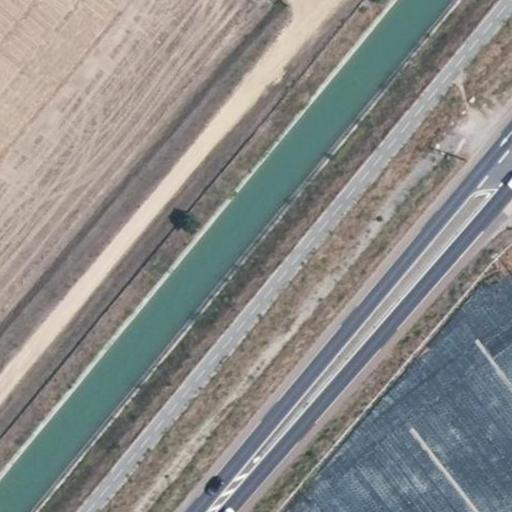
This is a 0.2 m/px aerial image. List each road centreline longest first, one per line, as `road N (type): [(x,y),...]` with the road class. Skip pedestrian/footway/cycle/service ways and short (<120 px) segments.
road 1 (track): [(322,0),(0,386)]
road 2 (secondary): [(501,146),(195,511)]
road 3 (secondary): [(226,511),(511,187)]
